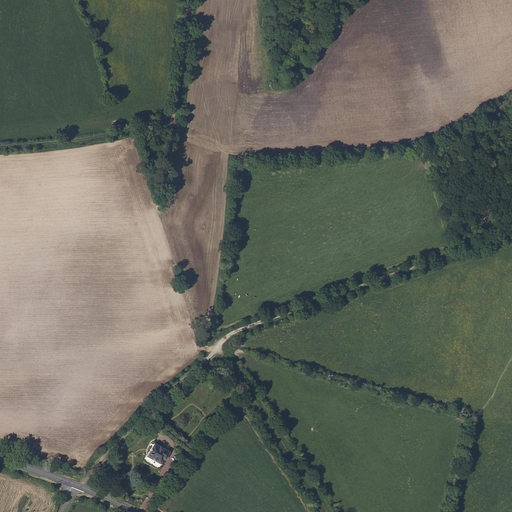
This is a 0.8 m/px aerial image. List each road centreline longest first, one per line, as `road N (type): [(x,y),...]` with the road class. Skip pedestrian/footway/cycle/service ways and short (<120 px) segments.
road 1 (track): [(511,230),(243,328),(150,406),(81,488)]
road 2 (track): [(185,0),(171,119),(88,139),(0,147)]
road 3 (track): [(323,511),(222,343)]
